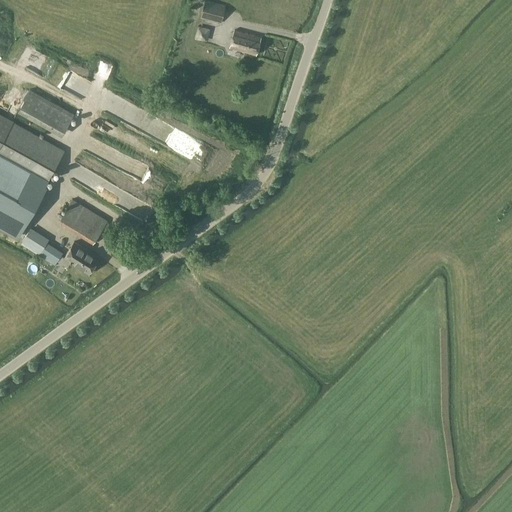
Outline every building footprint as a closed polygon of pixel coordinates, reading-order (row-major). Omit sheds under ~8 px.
[(220,22),(224,6),(205,0),(201,17),(220,22)] [(255,55),(261,37),(234,29),(229,48),(255,55)] [(208,43),(209,31),(198,30),(196,42),(208,43)] [(21,106),(18,112),(60,135),(62,136),(64,131),(74,113),(75,112),(68,108),(67,110),(30,89),(24,100),(21,106)] [(0,227),(18,238),(46,187),(45,187),(65,150),(14,122),(14,121),(5,116),(0,113),(0,227)] [(87,172),(85,175),(77,170),(71,180),(111,203),(118,190),(87,172)] [(96,247),(100,241),(96,239),(107,221),(72,199),(57,223),(96,247)] [(22,243),(39,254),(46,244),(49,239),(31,228),(22,243)] [(99,258),(73,242),(63,258),(89,274),(99,258)] [(46,244),(39,254),(54,264),(60,253),(46,244)] [(61,279),(74,288),(82,277),(58,258),(54,263),(66,272),(61,279)]
